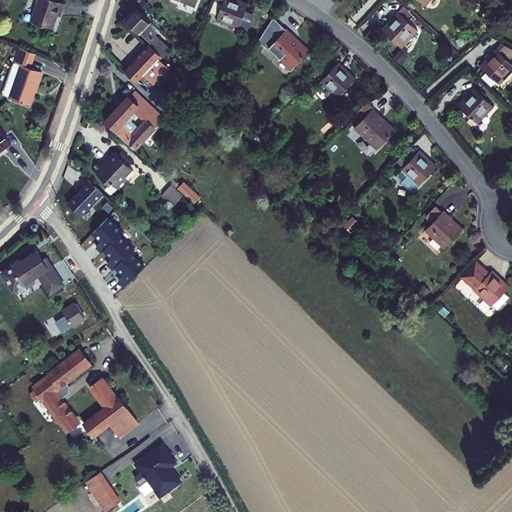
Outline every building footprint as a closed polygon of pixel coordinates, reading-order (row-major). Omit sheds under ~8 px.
[(58,21),(64,3),(53,0),(38,0),(31,21),(52,28),(55,20),(58,21)] [(148,6),(142,0),(137,6),(142,11),(148,6)] [(237,29),(247,5),(233,0),(213,0),(212,5),(220,8),(217,16),(216,20),(237,29)] [(220,8),(212,5),(209,12),(217,16),(220,8)] [(150,21),(135,7),(125,18),(150,43),(149,44),(162,56),(163,54),(170,47),(154,33),(157,30),(149,23),(150,21)] [(401,48),(417,30),(398,13),(382,31),(401,48)] [(275,54),(291,69),(308,52),(292,36),(293,35),(286,29),(267,49),(274,55),(275,54)] [(511,70),(511,64),(508,61),(511,56),(511,49),(501,43),(495,49),(496,50),(480,68),(486,73),(482,78),(492,87),(496,82),(499,85),(511,70)] [(162,56),(149,44),(124,70),(134,80),(142,72),(145,74),(154,83),(169,68),(159,59),(162,56)] [(35,54),(21,49),(17,48),(12,62),(21,65),(10,98),(29,105),(33,95),(31,94),(32,91),(34,92),(41,72),(30,68),(35,54)] [(10,98),(21,65),(12,62),(1,95),(10,98)] [(355,80),(338,63),(320,82),(337,98),(355,80)] [(134,80),(137,82),(145,74),(142,72),(134,80)] [(135,89),(129,95),(140,105),(146,100),(135,89)] [(476,124),(492,107),(474,90),(458,107),(476,124)] [(154,108),(146,100),(140,106),(129,95),(105,122),(134,149),(155,127),(145,118),(154,108)] [(363,119),(372,109),(366,103),(356,113),(363,119)] [(361,133),(378,149),(394,131),(377,116),(379,115),(372,109),(363,119),(353,129),(359,134),(361,133)] [(237,121),(242,116),(237,111),(232,117),(237,121)] [(0,152),(11,144),(0,128),(0,152)] [(100,161),(92,169),(109,185),(105,188),(112,194),(118,188),(119,190),(129,180),(125,177),(133,169),(127,163),(130,160),(122,151),(119,155),(115,151),(108,159),(110,161),(105,166),(100,161)] [(418,152),(396,174),(401,179),(401,182),(410,191),(413,190),(435,167),(418,152)] [(82,216),(104,193),(88,178),(82,184),(85,187),(68,204),(82,216)] [(174,205),(183,195),(171,184),(163,194),(174,205)] [(442,212),(436,206),(427,216),(433,221),(442,212)] [(450,219),(452,218),(444,210),(442,212),(433,221),(424,231),(430,237),(432,235),(444,248),(462,230),(450,219)] [(109,217),(94,233),(103,241),(97,247),(103,252),(105,250),(120,234),(123,231),(109,217)] [(351,232),(359,224),(352,217),(344,225),(351,232)] [(87,237),(97,227),(92,222),(82,232),(87,237)] [(134,248),(120,234),(105,250),(113,258),(108,263),(114,269),(116,266),(131,251),(134,248)] [(41,271),(54,263),(49,254),(46,256),(38,243),(25,252),(27,256),(23,258),(22,256),(13,262),(15,264),(5,270),(15,287),(26,280),(25,278),(32,274),(33,276),(41,271)] [(145,265),(131,251),(116,266),(125,274),(120,279),(126,285),(145,265)] [(476,261),(461,277),(474,289),(489,273),(476,261)] [(66,281),(54,263),(41,271),(53,289),(66,281)] [(503,293),(508,288),(491,271),(489,273),(474,289),(491,306),(492,305),(497,310),(509,297),(503,293)] [(406,316),(415,306),(410,301),(400,311),(406,316)] [(74,302),(62,310),(72,327),(85,320),(74,302)] [(80,372),(91,363),(81,349),(49,373),(50,374),(38,382),(40,384),(36,387),(35,391),(37,394),(40,395),(45,393),(58,413),(55,414),(54,417),(56,420),(59,420),(61,419),(68,429),(80,422),(64,397),(70,393),(71,386),(67,382),(80,372)] [(119,397),(118,398),(102,378),(91,387),(106,407),(85,423),(93,435),(109,423),(127,410),(128,409),(119,397)] [(119,437),(137,424),(127,410),(109,423),(119,437)] [(155,450),(128,469),(152,503),(173,488),(165,476),(163,477),(161,474),(168,469),(155,450)] [(99,470),(89,477),(108,506),(119,499),(122,496),(103,468),(99,471),(99,470)]
